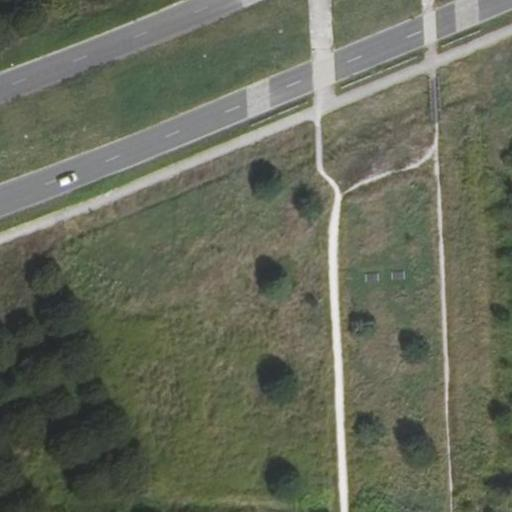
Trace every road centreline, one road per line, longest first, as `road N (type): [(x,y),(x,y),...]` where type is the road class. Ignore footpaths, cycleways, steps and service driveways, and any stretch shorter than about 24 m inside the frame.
road 1 (secondary): [(0,199),(499,0)]
road 2 (secondary): [(228,0),(0,88)]
